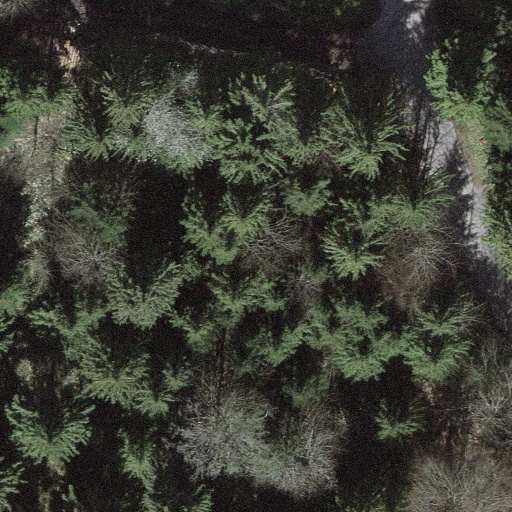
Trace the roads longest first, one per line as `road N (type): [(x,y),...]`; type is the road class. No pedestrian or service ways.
road 1 (unclassified): [(511,303),(435,144),(412,64),(406,0)]
road 2 (track): [(412,64),(282,49),(176,16),(154,0)]
